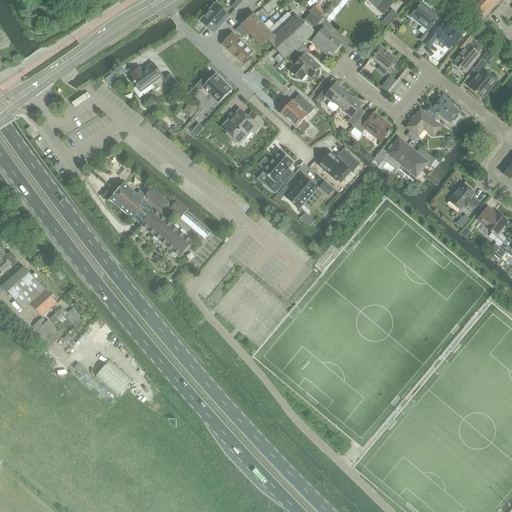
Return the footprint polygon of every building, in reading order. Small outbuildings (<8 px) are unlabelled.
[(237,0),(231,8),(235,11),(243,2),(240,0),(237,0)] [(274,0),(264,9),(268,13),(284,0),(274,0)] [(336,0),(323,17),(330,23),(349,0),(336,0)] [(367,0),(383,14),(393,2),(391,0),(367,0)] [(415,11),(411,16),(429,31),(439,18),(421,3),(423,0),(418,0),(416,2),(415,4),(415,5),(418,7),(415,11)] [(479,0),(473,7),(483,16),(497,0),(479,0)] [(224,22),(229,17),(227,15),(227,13),(224,11),(222,11),(222,10),(220,12),(214,6),(200,21),(215,34),(225,22),(224,22)] [(321,17),(324,14),(316,7),(313,9),(321,17)] [(311,13),(321,23),(324,20),(324,19),(321,17),(313,9),(310,13),(311,13)] [(388,28),(398,15),(392,10),(382,23),(388,28)] [(296,15),(294,18),(289,13),(269,31),(254,14),(235,31),(243,38),(248,33),(261,48),(268,42),(284,60),(314,32),(303,22),(296,15)] [(311,13),(303,22),(314,32),(319,26),(321,23),(311,13)] [(324,20),(321,23),(319,26),(323,30),(313,43),(326,54),(329,51),(333,54),(341,43),(330,34),(335,29),(324,20)] [(438,25),(423,44),(429,48),(436,39),(450,49),(461,35),(464,31),(452,21),(449,26),(445,22),(441,27),(438,25)] [(243,64),(253,52),(232,34),(222,45),(243,64)] [(466,72),(479,55),(468,46),(474,39),(467,34),(457,46),(462,51),(453,62),(466,72)] [(372,58),(382,66),(378,70),(385,76),(398,61),(381,47),(379,50),(373,45),(365,56),(370,61),(372,58)] [(302,58),(291,72),(301,81),(306,74),(312,78),(320,68),(306,57),(309,52),(301,46),(295,52),(302,58)] [(490,53),(483,60),(488,64),(494,56),(490,53)] [(283,59),(279,55),(274,59),(279,63),(283,59)] [(492,87),(497,81),(483,70),(488,64),(483,60),(482,59),(473,71),(478,75),(468,87),(481,98),(491,86),(492,87)] [(140,92),(162,77),(152,64),(153,65),(142,73),(139,69),(130,76),(133,80),(132,80),(140,92)] [(203,78),(195,87),(200,91),(203,88),(219,104),(232,90),(215,74),(208,82),(203,78)] [(173,93),(179,88),(170,75),(164,80),(173,93)] [(385,96),(397,81),(390,76),(381,87),(379,90),(385,96)] [(329,83),(318,97),(323,102),(326,97),(331,101),(328,105),(328,107),(334,111),(336,111),(339,107),(349,94),(337,84),(334,87),(329,83)] [(312,111),(318,105),(305,94),(300,99),(312,111)] [(349,94),(339,107),(351,117),(348,122),(353,126),(364,113),(360,108),(362,105),(349,94)] [(450,124),(459,112),(442,98),(434,107),(430,103),(424,111),(435,120),(439,115),(450,124)] [(304,134),(311,127),(304,120),(307,116),(291,102),(280,114),(296,128),(297,128),(304,134)] [(190,104),(183,112),(191,119),(197,111),(190,104)] [(253,135),(264,123),(252,112),(248,117),(240,110),(235,115),(237,116),(232,121),(229,119),(221,128),(238,143),(249,131),(253,135)] [(433,137),(441,127),(420,110),(406,128),(410,132),(406,137),(415,144),(419,139),(417,138),(424,130),(433,137)] [(353,126),(352,126),(362,134),(365,129),(381,142),(392,129),(384,122),(383,123),(372,114),(370,118),(364,113),(353,126)] [(153,114),(148,120),(154,126),(159,119),(153,114)] [(296,129),(293,131),(300,138),(302,135),(296,129)] [(399,139),(387,153),(383,150),(375,161),(381,166),(387,160),(398,169),(401,166),(416,178),(427,165),(430,167),(435,160),(421,148),(417,153),(399,139)] [(330,152),(319,165),(337,181),(337,180),(341,183),(351,172),(352,173),(360,164),(344,150),(336,158),(330,152)] [(265,158),(259,165),(264,169),(262,172),(270,179),(265,185),(275,194),(293,174),(293,173),(290,176),(285,172),(294,162),(280,151),(270,163),(265,158)] [(93,164),(89,169),(93,173),(98,168),(93,164)] [(304,175),(285,197),(297,207),(299,209),(318,188),(316,186),(304,175)] [(110,201),(131,219),(133,220),(134,219),(154,237),(152,240),(156,243),(158,241),(173,253),(171,255),(175,259),(177,256),(179,259),(184,253),(189,248),(193,242),(167,220),(174,212),(179,216),(178,218),(199,235),(199,234),(203,237),(202,238),(205,240),(212,232),(187,211),(188,210),(177,201),(176,202),(172,207),(168,203),(169,203),(151,188),(150,189),(144,196),(142,199),(125,184),(110,201)] [(472,213),(479,203),(472,197),(474,194),(463,184),(449,201),(461,210),(464,206),(472,213)] [(286,186),(274,199),(279,203),(290,190),(286,186)] [(488,236),(501,247),(507,240),(500,234),(504,228),(503,227),(508,221),(499,214),(497,215),(488,207),(477,220),(487,228),(486,228),(491,232),(488,236)] [(462,216),(456,224),(462,229),(470,219),(465,215),(463,217),(462,216)] [(466,228),(461,234),(467,240),(473,234),(466,228)] [(511,258),(511,240),(508,238),(507,240),(501,247),(494,255),(500,260),(506,254),(511,258)] [(32,262),(41,254),(34,247),(26,256),(32,262)] [(16,263),(14,260),(15,259),(15,257),(11,253),(8,253),(6,255),(0,248),(0,277),(9,270),(8,269),(11,266),(12,268),(16,263)] [(43,289),(37,282),(40,279),(35,273),(32,276),(24,268),(3,287),(24,310),(30,304),(37,311),(42,317),(57,304),(43,289)] [(65,277),(58,270),(54,274),(61,281),(65,277)] [(168,280),(158,284),(160,291),(171,287),(168,280)] [(62,308),(58,312),(66,320),(74,327),(78,323),(77,322),(68,313),(62,308)] [(73,308),(68,313),(77,322),(82,316),(73,308)] [(63,335),(49,320),(46,322),(42,318),(33,327),(51,346),(63,335)] [(110,360),(96,377),(117,396),(132,380),(110,360)] [(108,408),(116,398),(92,376),(78,365),(70,374),(108,408)] [(140,411),(139,408),(139,406),(136,402),(134,400),(132,399),(130,398),(127,398),(124,398),(122,398),(118,401),(116,403),(115,405),(114,408),(114,410),(114,413),(115,415),(116,417),(117,420),(121,422),(124,423),(126,424),(129,423),(131,423),(135,421),(137,419),(138,416),(139,414),(140,411)] [(168,434),(168,433),(168,430),(167,428),(165,425),(164,423),(162,422),(159,420),(156,419),(154,419),(151,419),(148,420),(146,421),(144,423),(141,425),(140,428),(139,430),(139,433),(139,437),(140,439),(141,441),(143,444),(146,446),(148,447),(151,448),(153,448),(156,448),(159,447),(161,446),(163,444),(165,442),(167,439),(168,436),(168,434)]
